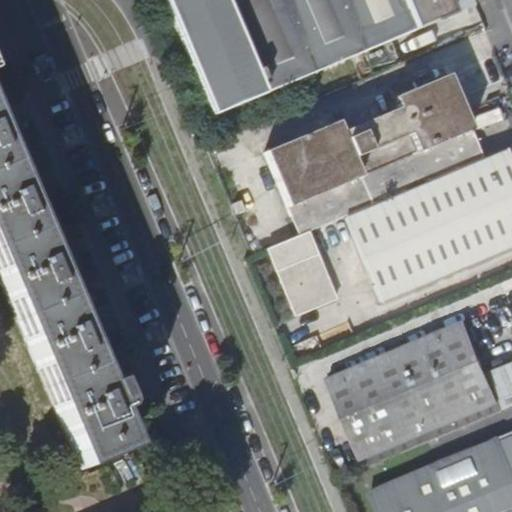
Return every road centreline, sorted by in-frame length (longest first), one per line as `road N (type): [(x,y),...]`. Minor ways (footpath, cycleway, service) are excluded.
road 1 (residential): [(46,0),(239,455)]
road 2 (residential): [(110,511),(239,455)]
